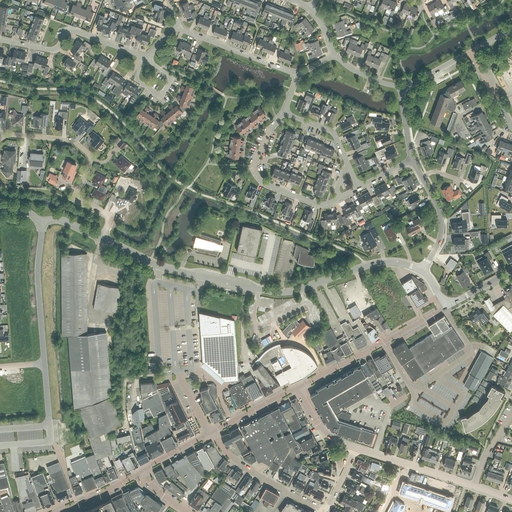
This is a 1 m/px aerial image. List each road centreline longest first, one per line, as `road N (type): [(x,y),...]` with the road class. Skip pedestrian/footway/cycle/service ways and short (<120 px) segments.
road 1 (tertiary): [(102,238),(172,270),(281,293),(377,263),(422,271)]
road 2 (residential): [(0,139),(68,140),(90,154),(77,198),(111,217),(102,238)]
road 3 (residential): [(340,197),(319,205),(254,171),(283,113)]
road 4 (residential): [(142,56),(68,30),(50,50),(0,40)]
road 5 (residential): [(299,386),(435,313)]
road 6 (unclassified): [(41,221),(43,364)]
road 7 (residential): [(297,75),(178,25)]
road 8 (residential): [(474,487),(356,448)]
